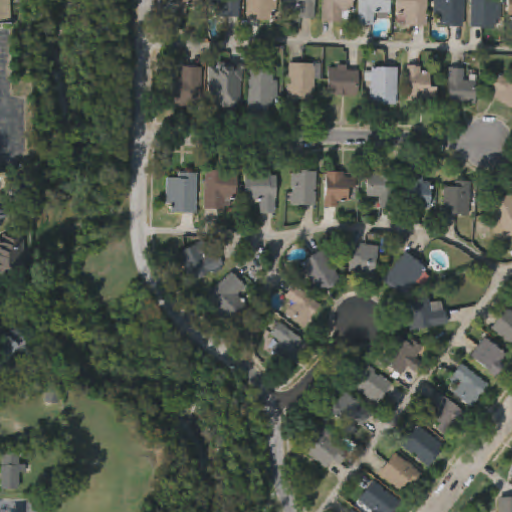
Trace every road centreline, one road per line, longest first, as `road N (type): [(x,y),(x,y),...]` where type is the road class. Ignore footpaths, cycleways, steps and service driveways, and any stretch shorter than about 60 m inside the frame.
road 1 (residential): [(293,511),(273,407),(255,378),(187,326),(154,287),(137,244),(143,0)]
road 2 (residential): [(138,152),(493,145)]
road 3 (residential): [(435,511),(511,413)]
